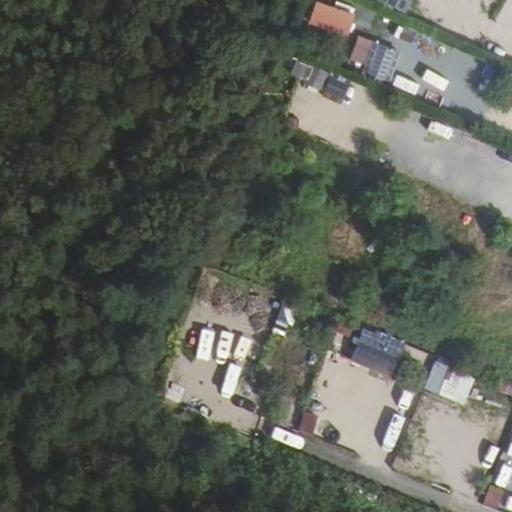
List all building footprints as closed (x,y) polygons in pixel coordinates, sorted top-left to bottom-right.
[(407,0),(365,0),(403,14),(408,0),(407,0)] [(359,75),(390,83),(397,52),(366,45),(359,75)] [(307,92),(341,102),(347,82),(314,71),(307,92)] [(448,193),(461,166),(433,153),(421,181),(448,193)] [(404,347),(362,330),(348,364),(390,381),(404,347)] [(462,407),(473,380),(434,363),(422,390),(462,407)]
